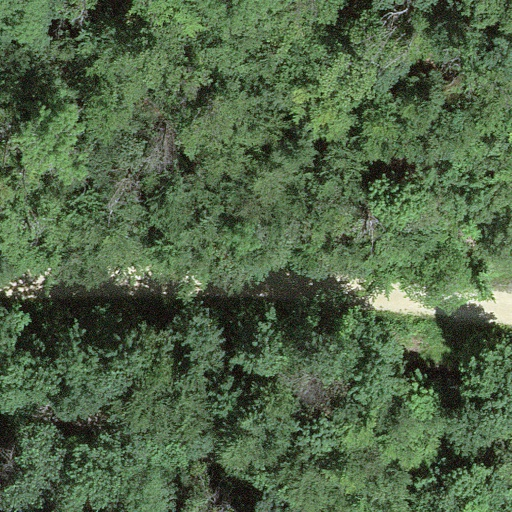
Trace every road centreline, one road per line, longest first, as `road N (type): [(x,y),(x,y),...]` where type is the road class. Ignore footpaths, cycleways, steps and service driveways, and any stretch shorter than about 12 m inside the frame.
road 1 (track): [(0,290),(138,282),(511,308)]
road 2 (track): [(0,408),(336,511)]
